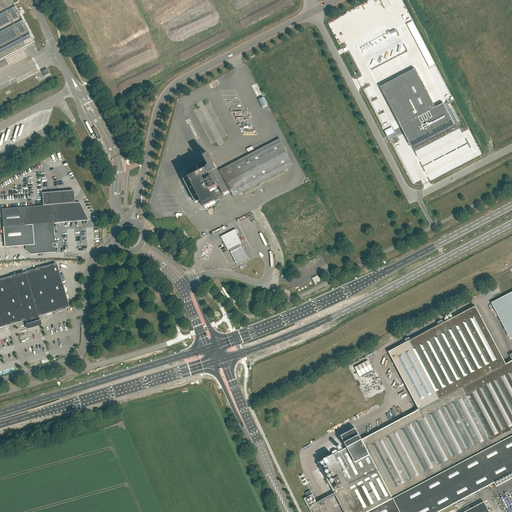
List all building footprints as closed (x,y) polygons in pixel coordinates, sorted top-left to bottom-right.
[(0,0),(0,61),(34,44),(10,0),(0,0)] [(407,25),(410,30),(415,27),(412,22),(407,25)] [(430,56),(425,59),(429,68),(435,65),(430,56)] [(47,69),(41,71),(44,77),(49,74),(47,69)] [(381,87),(380,87),(399,125),(401,127),(408,123),(411,129),(406,131),(414,145),(454,124),(444,104),(436,108),(415,69),(402,76),(403,78),(382,89),(381,87)] [(98,140),(101,138),(95,127),(92,129),(98,140)] [(392,127),(384,131),(387,137),(395,133),(392,127)] [(234,197),(293,166),(279,139),(220,170),(221,171),(218,172),(210,155),(204,158),(206,161),(197,166),(196,163),(190,167),(195,177),(191,180),(189,177),(184,180),(196,204),(201,201),(206,210),(217,204),(218,206),(221,204),(220,201),(226,197),(225,196),(232,192),(234,197)] [(26,246),(26,250),(27,251),(27,252),(29,253),(31,254),(55,252),(54,248),(55,247),(56,246),(56,244),(55,243),(54,243),(52,223),(71,222),(76,221),(88,220),(79,203),(74,203),(74,191),(42,193),(43,205),(1,208),(3,227),(5,248),(26,246)] [(221,237),(228,251),(242,244),(237,234),(238,234),(236,229),(221,237)] [(230,252),(237,265),(248,259),(241,247),(230,252)] [(40,324),(39,319),(38,317),(69,308),(56,264),(0,280),(0,327),(25,321),(26,323),(28,328),(39,325),(40,324)] [(511,292),(491,303),(510,339),(511,338),(511,292)] [(419,410),(370,436),(362,440),(359,436),(345,443),(347,448),(318,463),(343,511),(439,511),(494,483),(496,486),(511,478),(511,361),(506,365),(475,307),(388,353),(419,410)] [(368,361),(355,368),(360,377),(373,370),(368,361)] [(310,511),(321,511),(312,495),(310,491),(305,493),(307,498),(304,499),(310,511)] [(489,511),(484,502),(465,511),(489,511)]
